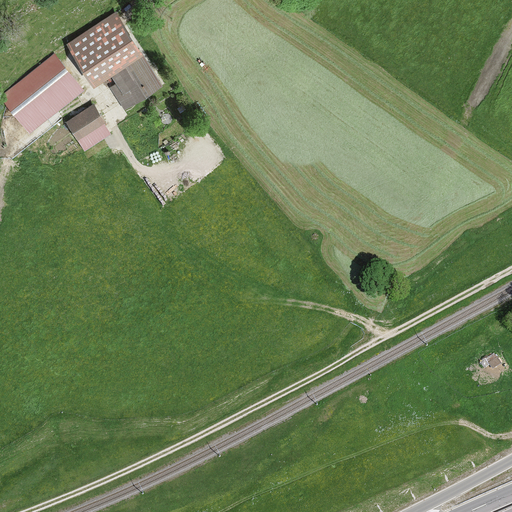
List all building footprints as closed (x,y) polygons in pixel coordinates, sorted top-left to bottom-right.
[(117,11),(67,43),(94,84),(111,73),(143,52),(117,11)] [(143,52),(111,73),(117,82),(110,87),(124,108),(164,83),(143,52)] [(84,89),(54,53),(1,96),(30,132),(84,89)] [(94,103),(65,122),(77,139),(78,138),(103,122),(105,121),(94,103)] [(103,122),(78,138),(85,148),(110,132),(103,122)]
